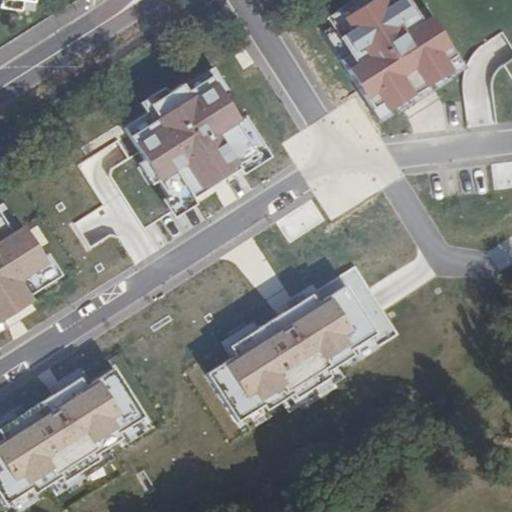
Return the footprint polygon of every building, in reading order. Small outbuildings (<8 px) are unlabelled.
[(32,0),(2,0),(2,7),(31,11),(32,0)] [(404,0),(348,0),(320,18),(380,114),(449,71),(404,0)] [(235,122),(206,77),(184,90),(180,84),(145,106),(149,113),(120,131),(155,186),(183,168),(199,193),(238,168),(217,134),(235,122)] [(0,324),(32,305),(16,278),(42,262),(21,227),(0,239),(0,324)] [(395,337),(351,264),(216,346),(223,357),(202,369),(240,431),(395,337)] [(0,502),(55,469),(59,476),(94,456),(90,449),(138,420),(109,371),(94,380),(85,365),(53,384),(58,392),(20,415),(15,408),(0,417),(0,502)]
